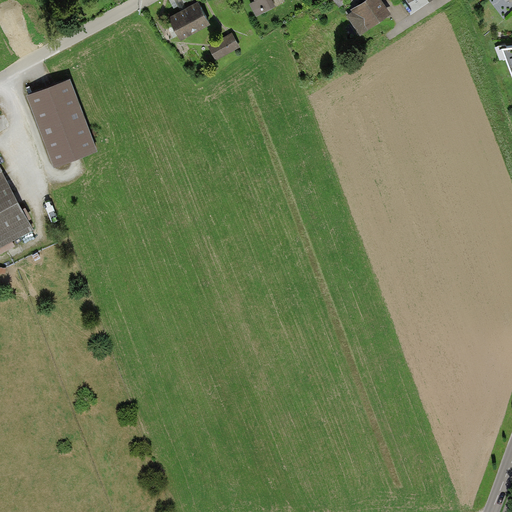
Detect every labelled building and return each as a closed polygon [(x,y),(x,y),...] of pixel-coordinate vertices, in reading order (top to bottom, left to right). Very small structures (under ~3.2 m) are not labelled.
[(193,0),(169,13),(181,36),(211,20),(199,0),(193,0)] [(276,3),(274,0),(250,0),(249,1),(256,14),(276,3)] [(383,0),(359,0),(350,6),(352,8),(347,12),(361,33),(374,24),(373,22),(391,10),(383,0)] [(208,44),(216,58),(240,45),(232,30),(208,44)] [(511,70),(511,41),(502,43),(511,70)] [(71,74),(27,90),(54,164),(98,147),(71,74)] [(0,243),(33,226),(3,169),(0,170),(0,243)]
